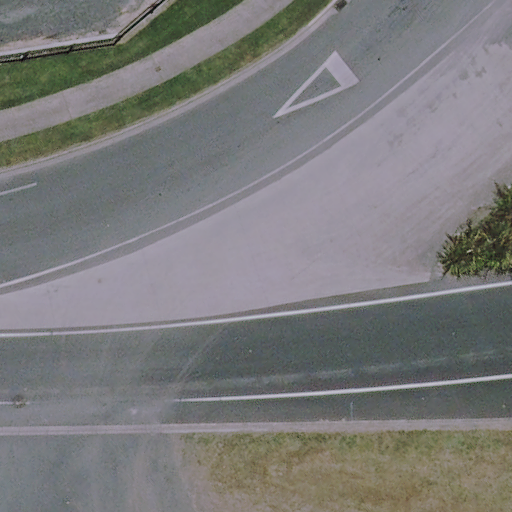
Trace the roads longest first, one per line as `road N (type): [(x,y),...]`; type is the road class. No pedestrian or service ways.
road 1 (unclassified): [(511,330),(161,367),(0,370)]
road 2 (unclassified): [(0,238),(97,210),(282,116),(424,0)]
